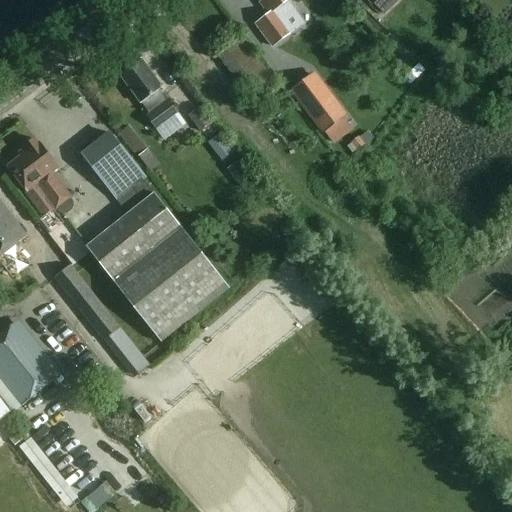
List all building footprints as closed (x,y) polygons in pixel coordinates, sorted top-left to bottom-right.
[(287,0),(263,0),(261,2),(270,14),(257,24),(274,45),(292,32),(284,22),(296,12),(287,0)] [(279,85),(240,35),(216,54),(255,103),(279,85)] [(300,77),(280,51),(269,60),(289,86),(300,77)] [(163,87),(142,59),(120,76),(141,104),(142,103),(150,115),(147,117),(157,130),(180,113),(170,100),(168,102),(159,90),(163,87)] [(287,103),(323,150),(349,130),(314,83),(287,103)] [(233,152),(200,108),(189,117),(221,161),(233,152)] [(231,290),(109,132),(81,153),(118,200),(131,190),(142,204),(88,246),(163,343),(231,290)] [(359,137),(351,144),(357,152),(365,145),(359,137)] [(39,143),(36,138),(23,148),(19,152),(22,155),(8,166),(28,192),(25,194),(44,218),(56,209),(57,208),(60,212),(64,213),(67,212),(72,208),(73,205),(73,202),(70,198),(72,197),(53,172),(59,168),(40,143),(39,143)] [(0,256),(28,235),(0,198),(0,256)] [(121,328),(71,266),(55,279),(105,341),(121,328)] [(20,320),(0,336),(0,378),(22,406),(63,374),(20,320)] [(0,422),(12,413),(0,397),(0,422)]
